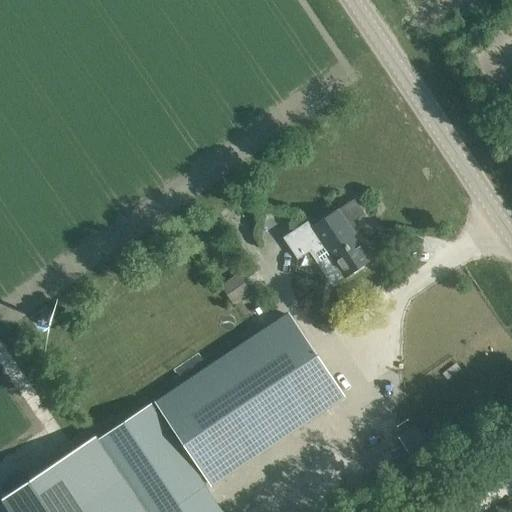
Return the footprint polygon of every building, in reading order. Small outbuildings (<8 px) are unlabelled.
[(354,199),(309,229),(306,225),(283,239),(296,259),(315,247),(324,261),(324,272),(333,284),(344,278),(371,260),(348,225),(364,214),(354,199)] [(237,276),(220,288),(233,306),(250,295),(237,276)] [(287,316),(157,402),(211,483),(341,396),(287,316)] [(222,511),(151,405),(97,440),(96,438),(3,500),(10,511),(222,511)] [(435,493),(415,506),(418,511),(430,511),(442,504),(435,493)]
